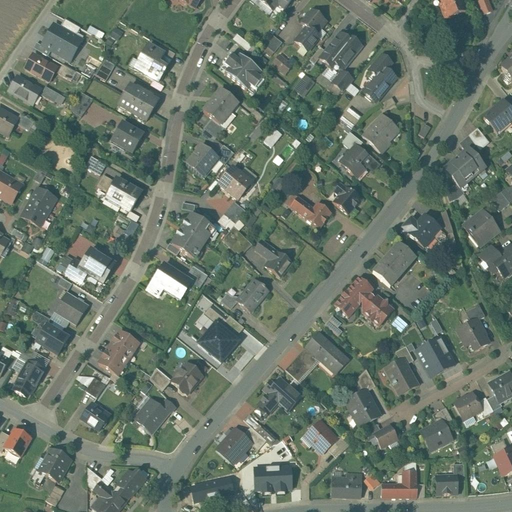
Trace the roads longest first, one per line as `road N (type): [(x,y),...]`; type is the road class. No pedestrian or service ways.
road 1 (residential): [(233,0),(191,69),(136,264),(32,420)]
road 2 (tertiary): [(455,117),(382,223),(175,468)]
road 3 (primary): [(300,511),(501,504)]
road 4 (residential): [(455,117),(423,97),(404,44),(348,0)]
road 5 (residential): [(175,468),(75,446),(32,420)]
road 6 (residential): [(511,346),(405,416)]
